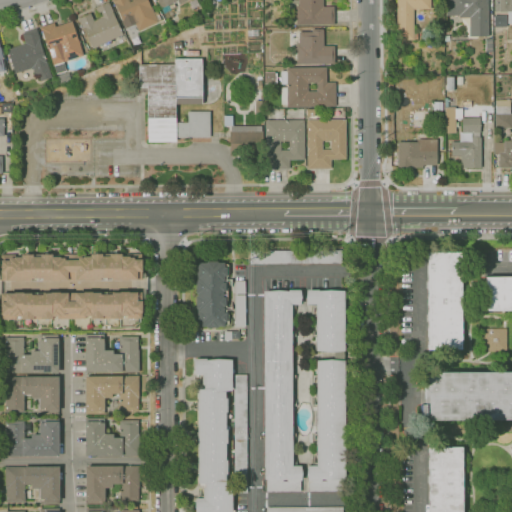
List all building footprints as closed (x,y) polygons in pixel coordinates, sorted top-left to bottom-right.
[(126,27),(123,22),(114,4),(114,5),(112,0),(146,0),(149,7),(151,6),(154,13),(157,11),(161,20),(158,22),(138,31),(134,22),(132,23),(132,24),(126,27)] [(160,9),(155,0),(187,0),(179,5),(177,2),(175,2),(173,3),(172,2),(160,9)] [(192,9),(189,3),(194,0),(196,0),(199,6),(192,9)] [(334,25),(296,25),(296,6),(298,6),(298,0),(322,0),(323,7),(333,7),(334,25)] [(417,40),(396,40),(396,0),(430,0),(430,9),(413,10),(413,33),(417,33),(417,40)] [(488,0),(488,36),(469,36),(469,18),(459,18),(458,16),(452,16),(452,9),(448,9),(447,0),(488,0)] [(511,12),(506,12),(499,12),(499,0),(511,0),(511,12)] [(92,49),(78,19),(90,13),(93,21),(99,18),(95,8),(108,2),(113,12),(112,13),(122,35),(92,49)] [(179,24),(172,28),(168,20),(165,21),(161,14),(170,9),(179,24)] [(56,74),(53,65),(52,65),(48,51),(47,51),(40,27),(54,23),(55,27),(71,22),(77,39),(78,39),(83,56),(63,62),(66,71),(56,74)] [(37,82),(32,68),(15,73),(7,50),(25,44),(22,33),(36,29),(51,77),(37,82)] [(296,65),(296,45),(299,45),(298,32),(311,32),(311,30),(323,30),(323,46),(334,46),(334,64),(296,65)] [(176,141),(147,142),(146,92),(139,92),(139,89),(138,89),(138,64),(174,64),(174,59),(201,59),(202,104),(175,104),(175,122),(188,122),(188,112),(209,112),(210,138),(176,138),(176,141)] [(335,107),(286,107),(286,104),(280,104),(280,86),(282,86),(282,84),(280,84),(280,71),(286,71),(286,68),(326,67),(326,82),(335,82),(335,107)] [(56,85),(53,77),(68,72),(70,80),(56,85)] [(265,73),(273,73),(273,84),(265,84),(265,73)] [(454,91),(446,91),(446,77),(454,77),(454,91)] [(511,129),(494,129),(494,114),(495,114),(495,100),(506,100),(506,99),(510,99),(510,114),(511,114),(511,129)] [(262,113),(254,113),(255,101),(262,101),(262,113)] [(461,119),(455,119),(455,133),(445,133),(444,107),(455,107),(455,108),(462,108),(462,118),(461,118),(461,119)] [(263,156),(229,156),(229,131),(230,131),(230,126),(224,126),(224,116),(232,116),(232,126),(261,126),(261,131),(262,131),(263,156)] [(462,118),(479,118),(479,133),(472,133),(461,133),(461,119),(461,118),(462,118)] [(289,169),(265,169),(264,120),(303,120),(304,160),(289,160),(289,169)] [(330,169),(306,169),(306,120),(345,120),(345,160),(330,160),(330,169)] [(511,136),(511,168),(498,168),(498,154),(494,154),(494,143),(503,143),(503,140),(509,140),(511,136)] [(479,137),(480,137),(480,168),(460,168),(460,156),(451,156),(451,142),(471,142),(471,137),(472,137),(479,137)] [(422,168),(398,168),(397,143),(416,143),(416,139),(436,139),(436,165),(422,165),(422,168)] [(341,263),(250,264),(250,251),(341,250),(341,263)] [(460,350),(427,350),(427,252),(460,252),(460,350)] [(0,280),(0,255),(17,255),(17,257),(21,257),(21,254),(32,254),(32,257),(39,257),(39,254),(51,254),(51,257),(57,257),(57,254),(84,254),(84,257),(89,257),(89,254),(101,254),(101,256),(109,256),(109,254),(144,254),(144,258),(133,258),(133,259),(141,259),(141,271),(141,273),(141,279),(140,279),(0,280)] [(216,328),(207,328),(205,327),(198,327),(198,324),(196,324),(196,308),(195,308),(195,280),(196,280),(196,266),(198,266),(198,263),(205,263),(207,261),(216,261),(218,263),(223,263),(223,267),(226,267),(226,276),(223,276),(223,281),(222,281),(222,283),(225,283),(225,291),(222,291),(222,297),(225,297),(225,306),(222,306),(222,308),(224,308),(224,313),(226,313),(226,322),(224,322),(224,326),(218,326),(216,328)] [(511,311),(485,311),(485,277),(511,277),(511,311)] [(243,327),(244,290),(239,290),(239,281),(234,281),(233,326),(243,327)] [(301,491),(266,492),(266,480),(264,480),(263,291),(289,291),(300,291),(300,304),(290,304),(291,466),(300,466),(301,491)] [(316,353),(315,304),(306,304),(306,291),(318,291),(344,291),(344,353),(316,353)] [(0,293),(140,292),(141,292),(141,298),(141,301),(142,319),(126,319),(126,316),(121,316),(121,319),(90,319),(90,316),(84,316),(84,319),(58,319),(58,317),(51,317),(51,319),(21,319),(21,317),(15,317),(15,319),(0,320),(0,293)] [(506,353),(482,353),(482,329),(506,329),(506,353)] [(59,372),(4,373),(4,337),(24,337),(24,355),(29,355),(29,351),(38,351),(38,335),(58,335),(59,372)] [(139,372),(84,372),(84,335),(103,335),(103,351),(115,351),(115,355),(119,355),(119,336),(139,336),(139,372)] [(195,511),(195,499),(203,498),(203,488),(205,488),(204,483),(198,483),(198,390),(204,389),(204,386),(202,386),(202,374),(194,374),(194,359),(206,359),(230,359),(230,391),(225,391),(225,398),(226,398),(226,412),(225,412),(225,430),(226,430),(226,443),(225,443),(225,461),(226,461),(226,474),(225,474),(225,481),(231,481),(231,511),(195,511)] [(332,491),(307,491),(307,466),(316,466),(316,361),(344,361),(344,480),(332,480),(332,491)] [(511,420),(424,420),(424,418),(420,418),(420,405),(423,405),(423,373),(511,372),(511,420)] [(247,493),(233,493),(233,375),(247,375),(247,493)] [(104,414),(85,414),(85,377),(139,376),(139,399),(138,399),(138,413),(119,413),(119,393),(111,394),(111,397),(104,398),(104,414)] [(40,415),(40,399),(31,399),(31,397),(24,397),(24,412),(5,412),(5,377),(58,377),(58,415),(40,415)] [(58,456),(5,456),(5,421),(24,421),(24,438),(30,438),(30,434),(39,434),(39,418),(58,418),(58,456)] [(138,455),(85,456),(85,418),(104,418),(104,434),(113,434),(113,438),(119,437),(119,420),(138,420),(138,455)] [(461,511),(428,511),(428,448),(461,448),(461,511)] [(58,504),(40,504),(39,488),(31,488),(31,484),(25,485),(25,502),(5,502),(5,467),(58,466),(58,504)] [(104,504),(85,504),(85,466),(138,466),(138,502),(119,502),(119,484),(112,484),(112,488),(104,488),(104,504)]
